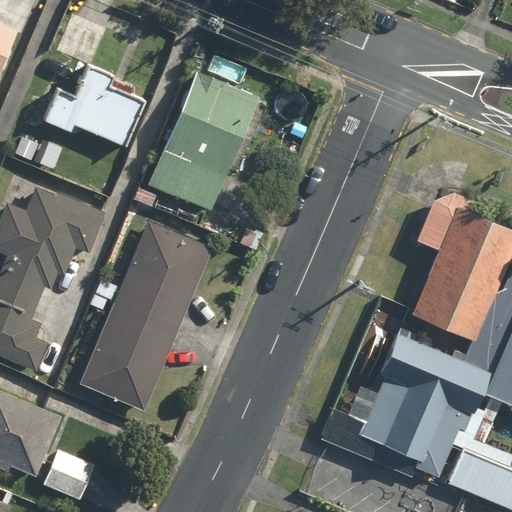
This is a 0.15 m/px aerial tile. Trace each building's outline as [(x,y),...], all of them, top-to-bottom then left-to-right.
[(0,79),(24,24),(0,14),(0,79)] [(102,28),(74,15),(58,50),(85,63),(102,28)] [(76,92),(59,84),(45,117),(74,130),(78,122),(129,145),(149,98),(114,83),(118,73),(90,61),(76,92)] [(264,94),(201,68),(153,184),(214,208),(249,133),(264,94)] [(0,249),(9,253),(0,275),(0,352),(40,369),(52,340),(39,335),(45,320),(34,316),(48,284),(55,287),(61,272),(68,274),(80,245),(93,250),(109,212),(39,182),(28,208),(10,200),(0,224),(0,249)] [(511,268),(511,229),(465,209),(420,315),(466,334),(481,340),(511,268)] [(216,245),(150,218),(82,382),(148,409),(216,245)] [(511,289),(478,370),(405,339),(362,441),(511,503),(511,289)] [(66,413),(0,385),(0,456),(4,458),(1,465),(12,469),(14,463),(41,474),(66,413)] [(99,462),(60,446),(45,482),(84,498),(99,462)] [(0,511),(12,511),(17,502),(0,495),(0,511)]
